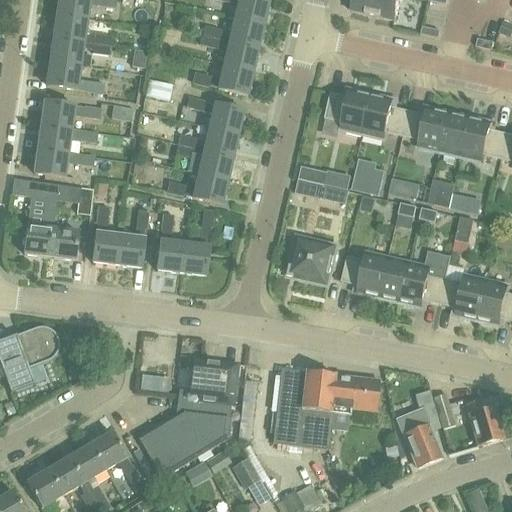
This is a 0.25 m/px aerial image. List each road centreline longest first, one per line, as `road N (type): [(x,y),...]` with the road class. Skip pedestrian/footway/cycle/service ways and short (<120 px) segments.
road 1 (residential): [(239,331),(308,38)]
road 2 (tertiary): [(239,331),(420,356),(511,378)]
road 3 (residential): [(308,38),(511,81)]
road 4 (residential): [(0,458),(113,384),(127,314)]
road 5 (residential): [(0,147),(21,0)]
road 6 (residential): [(377,511),(511,457)]
road 7 (tertiary): [(0,299),(127,314)]
